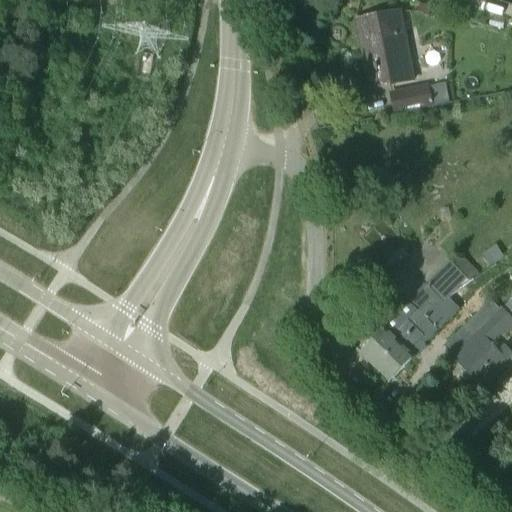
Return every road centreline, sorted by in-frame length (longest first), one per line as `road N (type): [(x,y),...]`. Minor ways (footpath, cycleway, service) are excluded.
road 1 (residential): [(222,151),(278,156),(305,176),(315,244),(311,308),(323,358),(338,383),(453,496)]
road 2 (tertiary): [(363,511),(118,347)]
road 3 (tertiary): [(118,347),(196,219),(222,151)]
road 4 (tertiary): [(96,395),(273,511)]
road 5 (tertiary): [(222,151),(235,71),(231,0)]
road 6 (unclassified): [(118,347),(0,272)]
